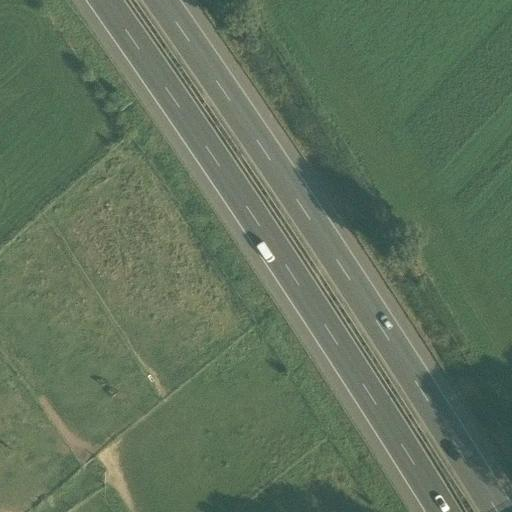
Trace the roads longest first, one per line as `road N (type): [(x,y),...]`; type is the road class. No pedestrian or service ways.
road 1 (motorway): [(103,0),(441,511)]
road 2 (motorway): [(493,511),(348,279),(158,0)]
